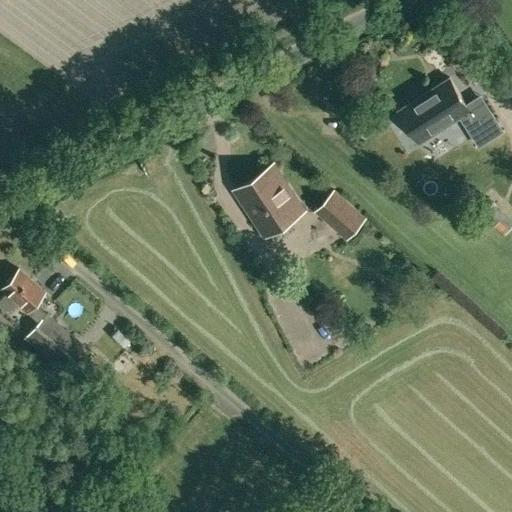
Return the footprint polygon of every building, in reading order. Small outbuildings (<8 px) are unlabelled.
[(492,159),(442,83),(420,97),(441,130),(453,121),(482,165),(484,164),(492,159)] [(266,234),(303,209),(273,164),(236,188),(266,234)] [(346,238),(367,216),(334,188),(315,210),(346,238)] [(11,310),(17,303),(38,321),(24,336),(62,369),(60,371),(67,378),(85,360),(77,351),(83,345),(33,302),(44,290),(18,267),(0,288),(5,292),(0,298),(0,304),(6,310),(11,310)] [(403,298),(384,282),(376,292),(394,308),(403,298)] [(113,473),(94,453),(77,469),(96,489),(113,473)] [(97,492),(91,486),(76,500),(82,506),(97,492)]
